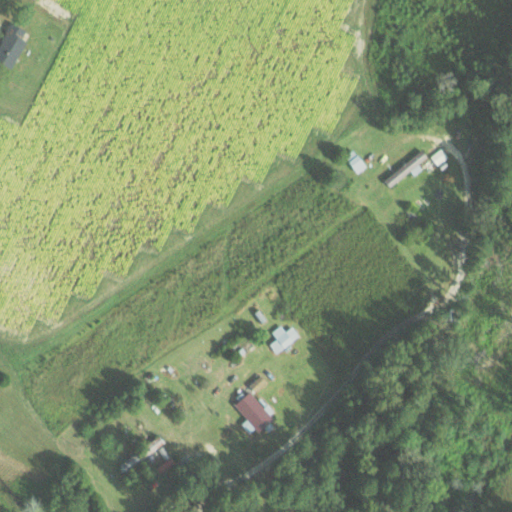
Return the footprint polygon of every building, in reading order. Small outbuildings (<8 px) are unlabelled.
[(0,43),(0,61),(11,67),(30,31),(11,22),(0,43)] [(437,164),(448,157),(442,147),(431,154),(437,164)] [(427,156),(422,149),(394,171),(395,172),(386,179),(391,186),(419,165),(418,163),(427,156)] [(292,325),(285,330),(281,324),(271,331),(276,338),(270,343),(276,352),(299,335),(292,325)] [(232,401),(259,431),(276,416),(254,392),(266,380),(261,375),(232,401)]
